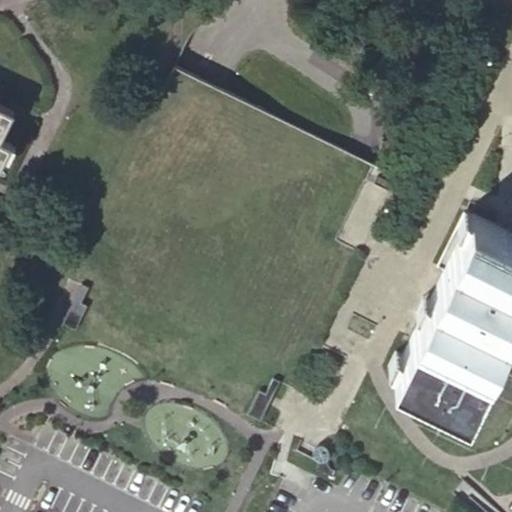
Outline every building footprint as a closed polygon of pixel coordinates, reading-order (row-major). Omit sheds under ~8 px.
[(371,166),(373,164),(173,65),(172,67),(371,166)] [(157,98),(162,88),(159,87),(158,85),(157,83),(155,82),(152,81),(149,81),(147,82),(145,84),(144,86),(143,88),(143,92),(144,93),(147,96),(149,97),(150,97),(152,97),(153,96),(155,97),(155,98),(156,100),(157,98)] [(15,111),(0,103),(0,168),(12,144),(1,138),(15,111)] [(446,268),(472,214),(463,209),(437,263),(446,268)] [(511,232),(495,224),(473,213),(472,214),(446,268),(404,354),(397,350),(389,366),(396,370),(395,371),(448,398),(445,405),(461,413),(465,405),(468,407),(489,364),(496,368),(504,360),(511,349),(511,347),(511,323),(510,323),(511,317),(511,232)] [(62,322),(75,328),(87,305),(81,301),(89,285),(81,282),(62,322)]
